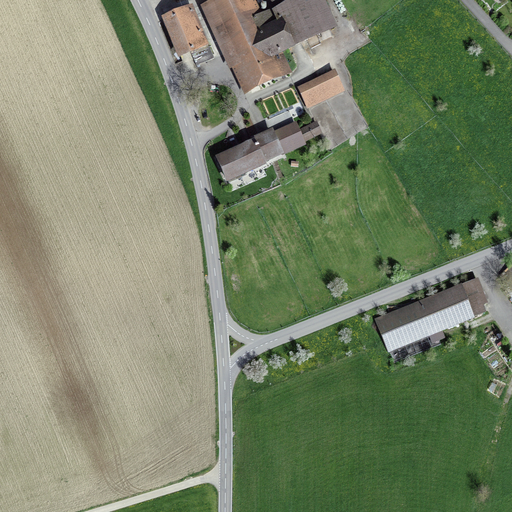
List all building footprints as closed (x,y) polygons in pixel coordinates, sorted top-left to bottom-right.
[(300,43),(283,8),(265,20),(256,0),(227,0),(210,7),(245,87),(287,67),(280,52),(300,43)] [(292,0),(283,8),(300,43),(329,29),(317,0),(292,0)] [(194,11),(163,23),(180,64),(210,52),(194,11)] [(337,74),(298,92),(308,114),(347,97),(337,74)] [(257,147),(219,163),(229,189),(269,173),(268,169),(287,162),(276,135),(255,143),(257,147)] [(511,269),(502,278),(511,289),(511,269)] [(463,290),(376,323),(389,357),(476,324),(463,290)]
